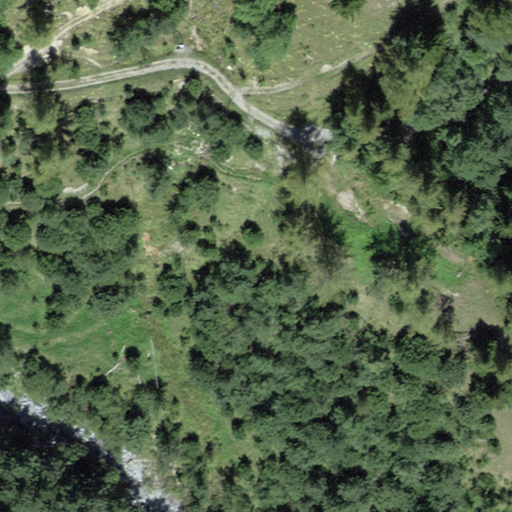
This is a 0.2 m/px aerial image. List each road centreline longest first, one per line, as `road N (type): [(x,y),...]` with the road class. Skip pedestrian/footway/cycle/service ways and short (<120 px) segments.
road 1 (track): [(511,61),(386,109),(341,139),(274,134),(224,92)]
road 2 (track): [(224,92),(196,68),(172,65),(0,93)]
